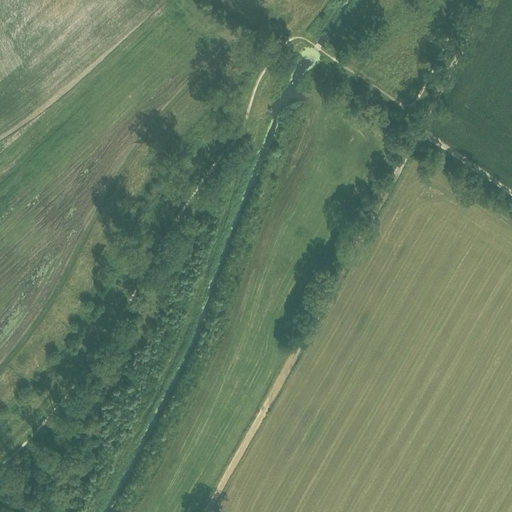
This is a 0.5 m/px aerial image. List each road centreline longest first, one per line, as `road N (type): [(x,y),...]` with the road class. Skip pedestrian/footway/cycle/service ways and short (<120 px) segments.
road 1 (unknown): [(0,424),(54,360),(161,187),(223,107),(272,106),(304,95),(333,59)]
road 2 (track): [(208,511),(420,128)]
road 3 (track): [(420,128),(489,0)]
